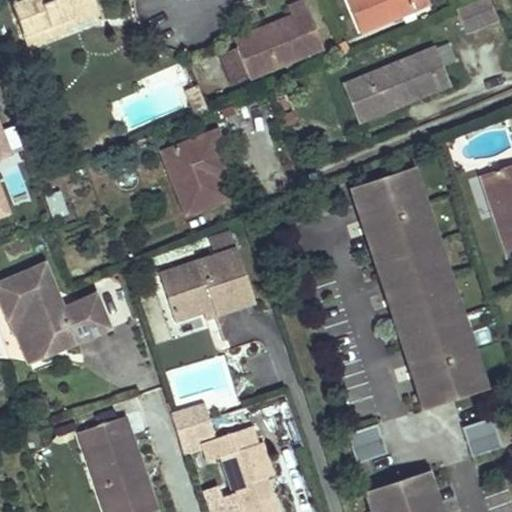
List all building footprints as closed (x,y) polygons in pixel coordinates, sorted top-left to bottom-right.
[(69,7),(87,0),(9,0),(27,46),(66,30),(64,25),(62,19),(73,15),(69,7)] [(64,25),(98,12),(93,0),(87,0),(69,7),(73,15),(62,19),(64,25)] [(346,0),(360,33),(417,9),(413,0),(346,0)] [(413,0),(417,9),(430,4),(428,0),(413,0)] [(468,32),(500,19),(492,0),(477,0),(460,7),(458,8),(468,32)] [(260,39),(236,48),(249,78),(322,48),(302,1),(287,7),(290,15),(256,29),(260,39)] [(260,39),(256,29),(232,39),(236,48),(260,39)] [(452,85),(437,47),(425,52),(437,81),(403,95),(406,103),(452,85)] [(437,81),(425,52),(342,84),(357,122),(406,103),(403,95),(437,81)] [(196,84),(186,89),(190,98),(200,94),(196,84)] [(200,94),(190,98),(196,113),(206,108),(200,94)] [(224,146),(217,130),(161,152),(166,164),(179,170),(184,182),(179,196),(186,215),(228,198),(221,178),(223,177),(217,166),(225,162),(220,148),(224,146)] [(511,161),(476,173),(503,258),(511,254),(511,161)] [(166,164),(179,196),(184,182),(179,170),(166,164)] [(372,180),(348,188),(353,206),(356,205),(370,247),(367,248),(377,278),(380,277),(395,320),(392,321),(402,351),(405,350),(419,392),(416,393),(422,410),(446,402),(446,401),(484,388),(478,371),(480,370),(419,185),(416,186),(411,169),(373,182),(372,180)] [(51,221),(67,216),(60,191),(44,196),(51,221)] [(230,233),(195,245),(200,259),(234,247),(230,233)] [(254,305),(234,247),(200,259),(177,267),(181,281),(162,287),(174,323),(202,313),(213,310),(216,318),(254,305)] [(64,308),(44,263),(0,282),(0,302),(7,319),(23,312),(42,358),(57,351),(54,346),(62,343),(64,348),(109,330),(94,294),(64,308)] [(177,267),(158,274),(162,287),(181,281),(177,267)] [(216,318),(213,310),(202,313),(205,322),(216,318)] [(42,358),(23,312),(7,319),(13,335),(16,334),(28,363),(42,358)] [(57,351),(64,348),(62,343),(54,346),(57,351)] [(208,419),(203,403),(185,409),(190,425),(208,419)] [(190,425),(185,409),(169,414),(175,430),(190,425)] [(492,417),(461,427),(471,456),(501,446),(492,417)] [(116,420),(123,439),(130,437),(123,418),(116,420)] [(213,434),(208,419),(190,425),(175,430),(180,444),(213,434)] [(105,511),(155,511),(143,476),(138,478),(133,465),(139,463),(130,437),(123,439),(116,420),(78,433),(85,453),(93,451),(106,489),(98,491),(105,511)] [(377,423),(346,433),(356,463),(387,453),(377,423)] [(215,485),(203,489),(211,511),(277,511),(270,486),(263,489),(260,481),(267,478),(266,475),(271,473),(260,440),(254,443),(249,425),(199,441),(205,458),(218,456),(231,493),(219,497),(215,485)] [(106,489),(93,451),(85,453),(98,491),(106,489)] [(143,476),(139,463),(133,465),(138,478),(143,476)] [(439,511),(432,489),(434,488),(429,470),(404,479),(404,480),(366,493),(372,511),(439,511)] [(270,486),(267,478),(260,481),(263,489),(270,486)]
